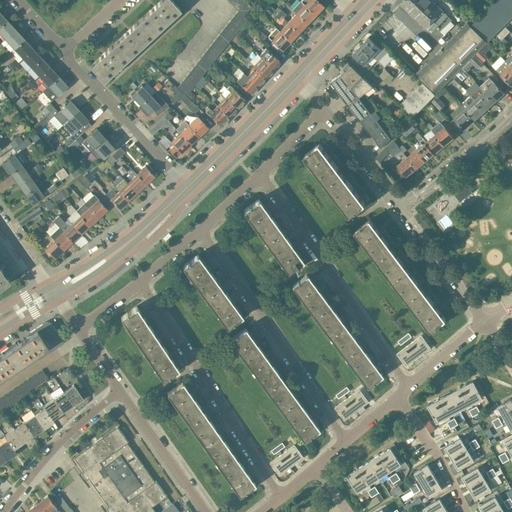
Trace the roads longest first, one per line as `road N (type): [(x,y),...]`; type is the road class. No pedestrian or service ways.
road 1 (residential): [(409,387),(260,174)]
road 2 (residential): [(280,496),(140,281)]
road 3 (residential): [(346,440),(201,229)]
road 4 (residential): [(189,186),(66,51)]
road 5 (tertiary): [(53,292),(136,236),(189,186)]
road 6 (residential): [(119,390),(66,437),(3,511)]
road 7 (tertiary): [(189,186),(297,78)]
road 8 (residential): [(119,390),(207,511)]
road 9 (residential): [(399,208),(511,113)]
road 10 (residential): [(485,319),(399,208)]
road 11 (residential): [(397,398),(467,511)]
road 12 (residential): [(399,208),(323,110)]
